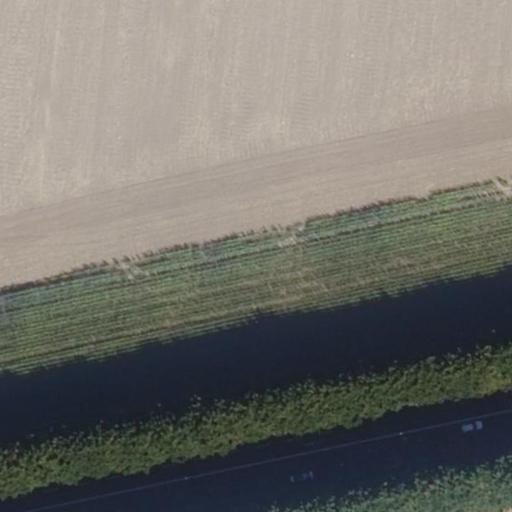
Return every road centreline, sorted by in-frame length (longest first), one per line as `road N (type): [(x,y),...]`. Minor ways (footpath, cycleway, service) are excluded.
road 1 (primary): [(511,412),(254,465)]
road 2 (primary): [(254,465),(0,500)]
road 3 (primary): [(82,511),(254,465)]
